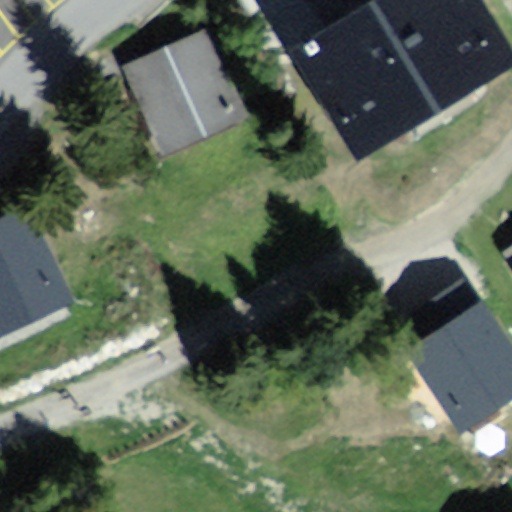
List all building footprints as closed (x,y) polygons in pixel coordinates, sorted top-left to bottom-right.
[(436,0),(311,0),(245,37),(311,154),(472,64),(436,0)] [(192,30),(106,63),(143,158),(228,125),(192,30)] [(20,215),(0,223),(0,333),(59,308),(20,215)] [(511,266),(501,273),(511,291),(511,266)] [(511,398),(511,377),(477,321),(405,365),(449,437),(511,398)]
